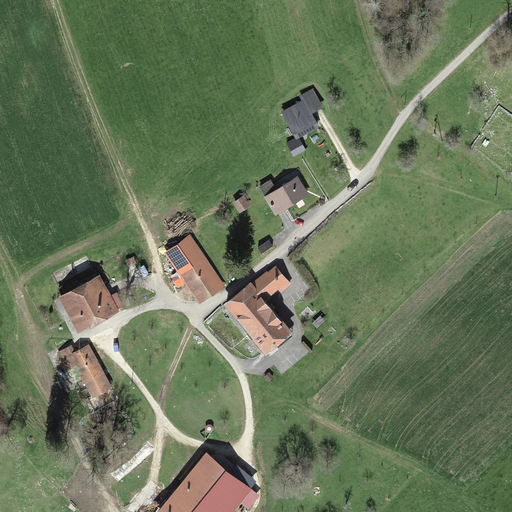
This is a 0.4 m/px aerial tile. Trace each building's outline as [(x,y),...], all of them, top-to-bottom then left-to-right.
[(302,100),(281,111),(295,137),(296,139),(299,137),(319,127),(312,113),(323,107),(313,88),(299,95),(302,100)] [(295,137),(285,142),(293,156),(306,149),(299,137),(296,139),(295,137)] [(259,187),(275,214),(309,194),(297,175),(274,189),(269,180),(259,187)] [(242,196),(233,201),(240,213),(249,207),(242,196)] [(225,286),(190,234),(164,252),(199,304),(225,286)] [(251,280),(224,302),(265,353),(292,331),(265,299),(278,289),(280,292),(291,283),(276,265),(253,283),(251,280)] [(98,273),(58,295),(78,332),(119,310),(98,273)] [(89,344),(75,351),(71,345),(59,351),(70,369),(75,366),(92,397),(112,386),(89,344)] [(206,451),(157,511),(233,511),(241,502),(249,508),(260,494),(206,451)]
